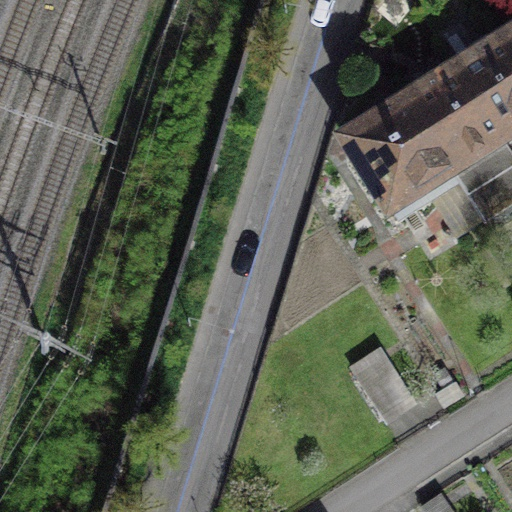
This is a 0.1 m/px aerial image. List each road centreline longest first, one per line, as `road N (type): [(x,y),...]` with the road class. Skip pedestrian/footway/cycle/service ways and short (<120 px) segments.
road 1 (residential): [(183,511),(342,0)]
road 2 (residential): [(313,511),(511,382)]
